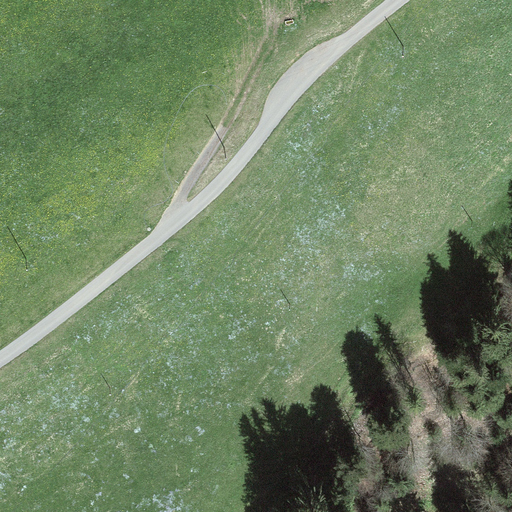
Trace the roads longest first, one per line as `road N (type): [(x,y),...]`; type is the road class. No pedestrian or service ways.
road 1 (track): [(0,359),(202,200),(317,62),(399,0)]
road 2 (track): [(166,230),(276,19)]
